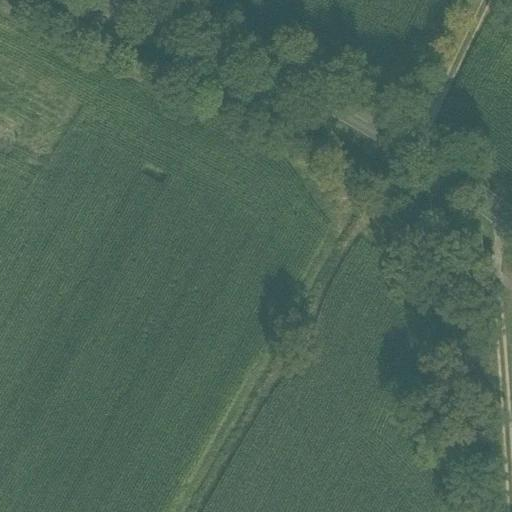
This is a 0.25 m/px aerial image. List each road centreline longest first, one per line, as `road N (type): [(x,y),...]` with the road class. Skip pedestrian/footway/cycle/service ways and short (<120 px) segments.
road 1 (tertiary): [(137,0),(362,122),(511,223)]
road 2 (track): [(508,511),(498,277)]
road 3 (track): [(486,0),(410,151)]
